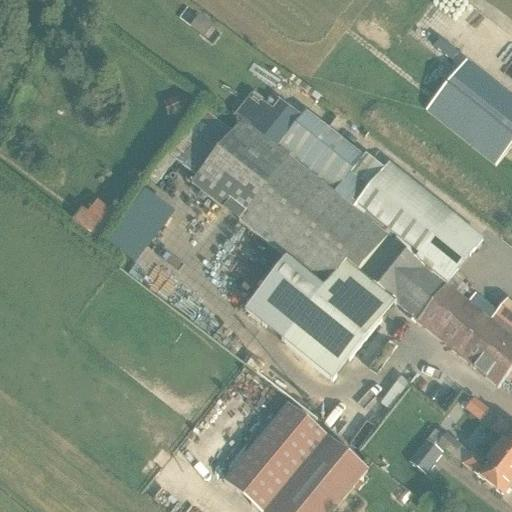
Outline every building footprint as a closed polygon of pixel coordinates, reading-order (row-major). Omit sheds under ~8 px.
[(442,0),(418,43),(442,58),(458,30),(474,39),(486,18),(455,0),(442,0)] [(191,30),(202,38),(211,25),(200,18),(191,30)] [(169,60),(178,57),(169,35),(160,39),(169,60)] [(128,54),(121,63),(146,80),(152,71),(128,54)] [(511,98),(467,62),(426,112),(496,168),(511,147),(511,98)] [(184,96),(164,106),(171,119),(191,109),(184,96)] [(511,372),(511,339),(447,287),(482,243),(389,167),(370,191),(351,176),(364,159),(306,113),(275,151),(241,124),(231,136),(204,114),(150,182),(158,188),(176,164),(196,179),(192,185),(287,262),(245,313),(333,384),(397,305),(418,322),(417,324),(499,389),(511,372)] [(84,215),(77,228),(100,242),(108,229),(84,215)] [(495,318),(511,331),(511,306),(508,303),(495,318)] [(511,464),(511,430),(475,402),(467,412),(491,431),(504,441),(495,452),(511,464)] [(259,511),(334,511),(368,472),(329,440),(290,408),(226,484),(259,511)] [(351,448),(367,431),(356,422),(341,438),(351,448)] [(511,485),(511,464),(495,452),(484,466),(471,456),(447,438),(439,448),(464,466),(476,476),(476,477),(503,498),(511,485)] [(410,466),(426,479),(444,457),(428,444),(410,466)]
